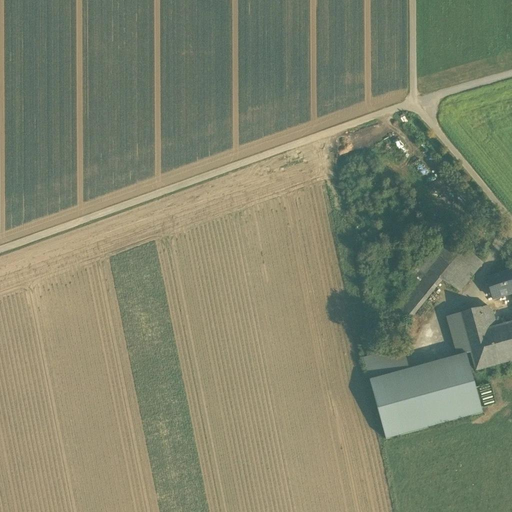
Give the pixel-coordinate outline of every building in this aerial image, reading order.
[(452,238),(440,251),(416,285),(391,316),(402,317),(412,318),(433,292),(431,290),(440,279),(460,291),(483,263),(452,238)] [(407,277),(416,285),(440,251),(435,244),(407,277)] [(493,300),(502,297),(511,293),(511,274),(511,272),(486,279),(493,300)] [(511,302),(511,293),(502,297),(504,304),(511,302)] [(488,306),(461,314),(446,318),(457,357),(370,381),(386,440),(483,413),(473,377),(466,354),(471,353),(476,371),(511,361),(511,323),(497,327),(493,311),(489,309),(488,306)] [(400,342),(410,343),(412,318),(402,317),(400,342)] [(363,358),(369,380),(408,369),(403,348),(363,358)]
